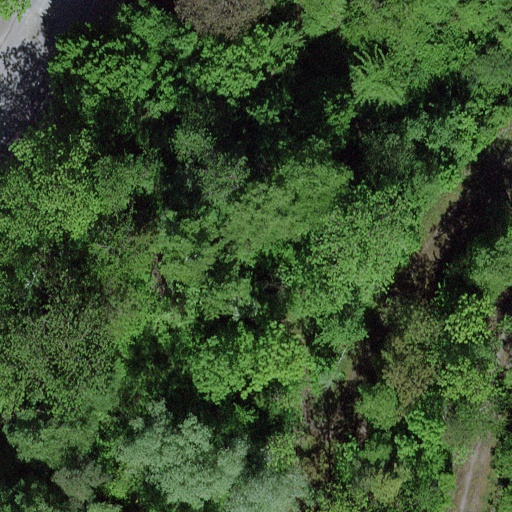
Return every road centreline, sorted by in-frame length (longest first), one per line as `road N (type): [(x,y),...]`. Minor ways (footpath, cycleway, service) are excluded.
road 1 (track): [(287,511),(480,184),(511,161)]
road 2 (track): [(464,511),(482,410),(511,329)]
